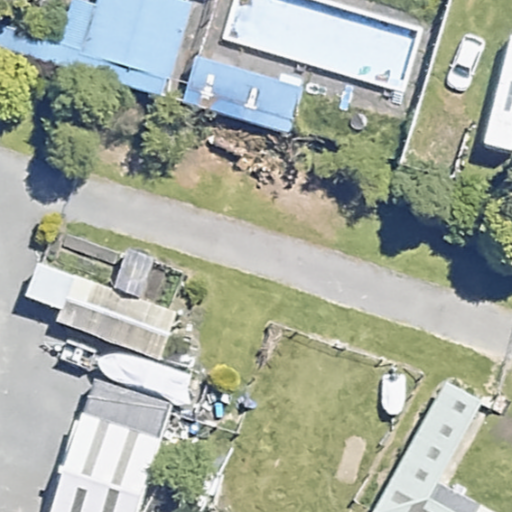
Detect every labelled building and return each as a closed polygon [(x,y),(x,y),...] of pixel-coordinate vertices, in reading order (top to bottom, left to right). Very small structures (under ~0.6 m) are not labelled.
[(185,0),(94,0),(93,3),(81,0),(72,0),(63,34),(0,15),(0,51),(78,74),(170,100),(199,4),(185,0)] [(426,25),(339,0),(237,0),(226,41),(406,93),(426,25)] [(185,103),(293,135),(308,88),(199,55),(185,103)] [(175,316),(38,264),(21,308),(159,360),(175,316)] [(462,511),(511,421),(511,418),(474,398),(411,511),(462,511)] [(172,511),(192,457),(109,428),(78,511),(172,511)]
